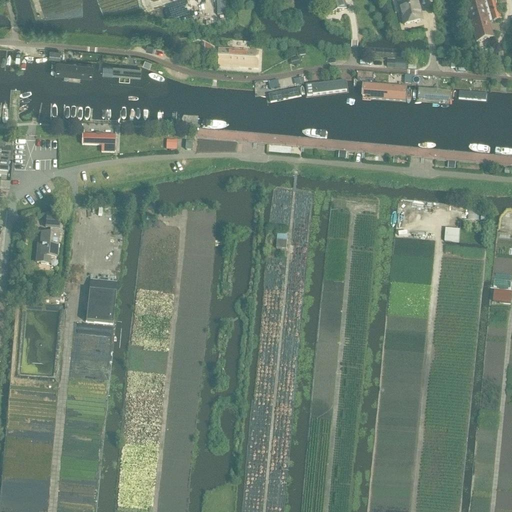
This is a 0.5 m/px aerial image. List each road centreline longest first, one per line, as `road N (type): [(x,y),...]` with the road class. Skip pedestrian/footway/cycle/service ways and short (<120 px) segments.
road 1 (unclassified): [(0,43),(140,54),(210,77),(269,79),(340,66),(511,80)]
road 2 (unclassified): [(13,199),(28,183),(86,166),(183,156),(511,180)]
road 3 (track): [(407,511),(431,246)]
road 4 (track): [(153,511),(184,266)]
road 5 (track): [(490,511),(511,310)]
